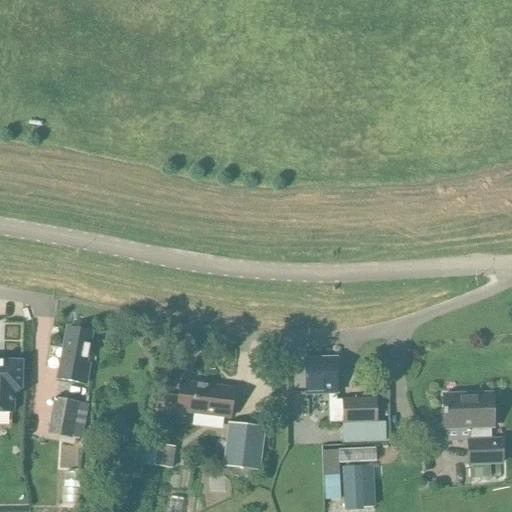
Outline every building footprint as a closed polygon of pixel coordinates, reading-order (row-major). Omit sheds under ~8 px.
[(91,333),(67,328),(57,381),(85,386),(89,366),(85,366),(91,333)] [(306,395),(337,394),(336,360),(305,361),(306,395)] [(0,413),(11,414),(11,389),(19,389),(19,363),(0,362),(0,413)] [(179,413),(230,419),(233,389),(180,382),(178,397),(159,394),(156,414),(179,417),(179,413)] [(470,467),(470,479),(500,478),(500,465),(503,465),(502,439),(490,439),(490,429),(493,429),(492,394),(475,395),(475,398),(444,399),(445,431),(469,430),(469,440),(467,440),(467,467),(470,467)] [(72,439),(79,404),(54,399),(47,434),(72,439)] [(343,443),(385,442),(384,423),(376,423),(376,399),(342,399),(343,443)] [(265,427),(228,423),(223,467),(260,471),(265,427)] [(127,448),(123,477),(141,480),(145,450),(127,448)] [(375,449),(338,450),(338,464),(376,463),(375,449)] [(338,464),(338,450),(323,451),(325,501),(338,500),(338,464)] [(361,468),(343,468),(345,509),(362,509),(361,468)]
